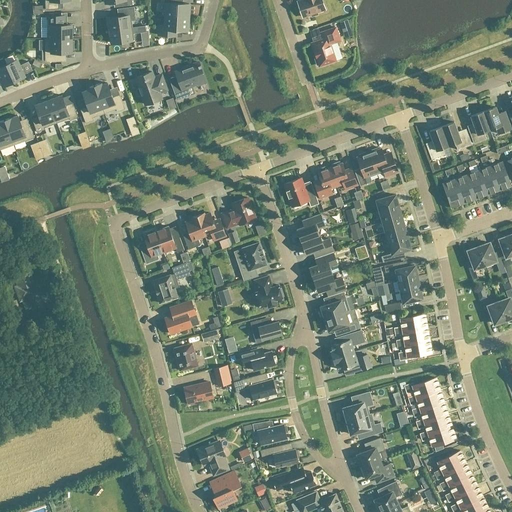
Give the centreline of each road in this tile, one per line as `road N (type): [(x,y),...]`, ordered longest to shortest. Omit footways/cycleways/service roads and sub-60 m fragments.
road 1 (residential): [(197,511),(114,225),(256,170)]
road 2 (residential): [(343,478),(315,455),(295,419),(289,364),(303,321)]
road 3 (residential): [(86,71),(194,50),(213,0)]
road 4 (residential): [(343,478),(303,321)]
road 5 (residential): [(303,321),(256,170)]
road 6 (residential): [(256,170),(399,118)]
road 7 (residential): [(462,359),(511,490)]
road 8 (residential): [(399,118),(438,240)]
road 9 (residential): [(438,240),(462,359)]
road 10 (residential): [(399,118),(511,76)]
